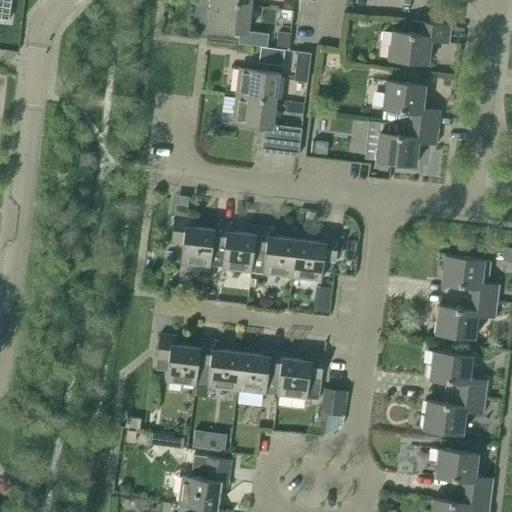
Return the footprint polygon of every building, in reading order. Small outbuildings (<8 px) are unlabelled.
[(240,30),(239,42),(267,46),(269,33),(249,30),(252,4),(220,0),(211,0),(208,26),(240,30)] [(294,9),(294,0),(286,0),(284,2),(283,7),(294,9)] [(393,30),(390,57),(430,63),(432,40),(449,42),(451,25),(422,21),(421,33),(393,30)] [(276,46),(289,48),(290,33),(278,31),(276,46)] [(259,63),(283,66),(285,50),(261,46),(259,63)] [(311,52),(298,51),(294,80),(308,81),(311,52)] [(240,68),(236,95),(277,100),(280,73),(240,68)] [(412,111),(410,123),(439,127),(441,109),(423,106),(426,85),(387,80),(383,108),(412,111)] [(299,156),(302,127),(274,124),(277,100),(236,95),(233,122),(265,125),(262,151),(299,156)] [(380,132),(377,160),(416,165),(419,142),(437,144),(439,127),(410,123),(408,135),(380,132)] [(328,138),(313,136),(311,155),(327,156),(328,138)] [(184,242),(182,263),(211,267),(214,246),(216,229),(214,229),(194,226),(195,218),(175,215),(172,241),(184,242)] [(216,229),(214,246),(225,247),(222,268),(252,272),(257,233),(256,233),(235,231),(236,223),(216,221),(214,229),(216,229)] [(252,272),(264,273),(292,276),(297,238),(276,236),(277,228),(257,225),(256,233),(257,233),(252,272)] [(292,276),(322,280),(324,259),(336,261),(340,235),(320,233),(319,241),(297,238),(292,276)] [(503,260),(511,261),(511,247),(505,247),(503,260)] [(469,297),(498,300),(500,284),(482,281),(483,279),(489,280),(492,261),(485,260),(485,259),(446,255),(442,282),(470,286),(469,297)] [(205,289),(183,287),(182,293),(182,295),(204,298),(204,296),(205,289)] [(436,332),(475,337),(478,315),(496,317),(498,300),(469,297),(468,308),(439,305),(436,332)] [(167,381),(197,385),(199,364),(201,347),(200,347),(179,344),(180,336),(160,334),(157,359),(156,369),(168,370),(167,381)] [(200,347),(201,347),(199,364),(210,365),(208,386),(233,389),(232,401),(236,401),(242,351),(220,349),(221,341),(201,339),(200,347)] [(242,351),(236,401),(239,401),(241,390),(267,393),(269,372),(280,374),(282,356),(283,357),(284,348),(264,346),(263,354),(242,351)] [(280,374),(278,394),(308,398),(319,399),(322,379),(325,353),(304,351),(303,359),(283,357),(282,356),(280,374)] [(457,393),(486,397),(488,380),(470,378),(473,355),(434,351),(430,379),(458,382),(457,393)] [(199,364),(197,385),(208,386),(210,365),(199,364)] [(269,372),(267,393),(278,394),(280,374),(269,372)] [(343,415),(346,391),(324,388),(321,413),(343,415)] [(424,428),(464,433),(466,412),(484,414),(486,397),(457,393),(455,405),(427,401),(424,428)] [(126,427),(140,428),(141,418),(128,417),(126,427)] [(128,430),(128,432),(127,441),(136,442),(136,433),(137,431),(128,430)] [(195,430),(193,446),(201,447),(202,431),(195,430)] [(185,437),(151,433),(149,444),(184,448),(185,437)] [(463,490),(490,493),(493,477),(476,475),(479,453),(439,448),(436,476),(464,479),(463,490)] [(200,507),(217,508),(218,508),(220,486),(228,487),(232,458),(194,454),(192,475),(183,475),(179,504),(200,507)] [(130,495),(131,485),(121,484),(120,494),(130,495)] [(431,511),(471,511),(472,509),(488,510),(490,493),(463,490),(462,501),(433,498),(431,511)]
